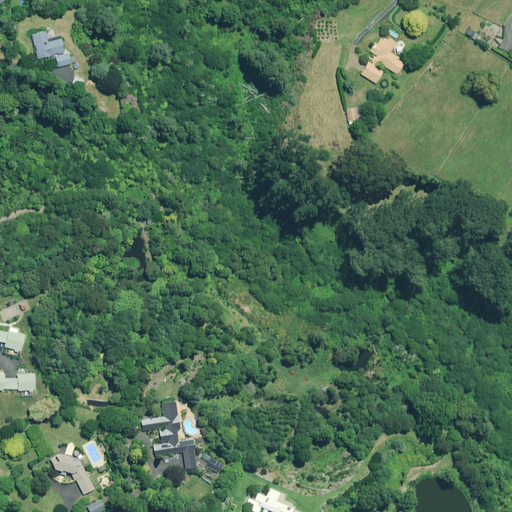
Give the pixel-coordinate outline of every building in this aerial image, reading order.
[(73,64),(72,65),(72,66),(72,67),(72,68),(72,69),(73,70),(74,71),(75,71),(76,71),(77,71),(78,71),(79,70),(80,70),(80,69),(81,68),(81,67),(81,66),(80,66),(80,65),(80,64),(79,64),(78,63),(77,63),(76,63),(75,56),(70,58),(68,49),(63,50),(60,39),(48,43),(45,32),(31,35),(34,46),(35,46),(38,60),(51,57),(52,62),(56,61),(58,67),(73,64)] [(385,68),(397,75),(403,64),(397,60),(398,58),(389,53),(395,43),(382,35),(377,45),(374,43),(371,49),(373,50),(371,53),(372,54),(360,75),(375,84),(385,68)] [(84,80),(74,75),(69,87),(79,91),(84,80)] [(357,124),(355,109),(345,110),(347,125),(357,124)] [(15,307),(1,314),(4,321),(19,315),(15,307)] [(18,354),(23,338),(8,334),(7,336),(0,334),(0,345),(4,347),(3,350),(18,354)] [(0,377),(0,394),(1,390),(15,391),(15,395),(32,394),(31,377),(15,378),(15,380),(1,380),(1,377),(0,377)] [(167,444),(160,445),(152,446),(153,459),(161,459),(161,456),(169,454),(170,457),(174,456),(174,454),(182,453),(184,470),(195,468),(191,440),(178,442),(176,430),(179,429),(175,403),(161,405),(162,417),(140,420),(141,431),(158,429),(160,443),(166,442),(167,444)] [(70,445),(68,444),(65,455),(73,457),(75,446),(74,446),(74,445),(74,444),(73,444),(72,443),(71,444),(70,444),(70,445)] [(78,461),(57,454),(53,466),(52,469),(61,472),(61,471),(71,474),(84,495),(94,489),(78,461)] [(222,466),(203,455),(198,462),(217,474),(222,466)] [(106,463),(97,468),(100,473),(109,468),(106,463)] [(300,511),(294,510),(295,507),(292,506),(293,504),(284,501),(286,496),(268,488),(265,497),(256,494),(254,501),(248,499),(247,503),(253,505),(250,511),(252,511),(258,511),(261,508),(263,509),(262,511),(266,511),(267,511),(270,511),(300,511)] [(98,511),(104,509),(99,500),(87,508),(89,511),(98,511)]
